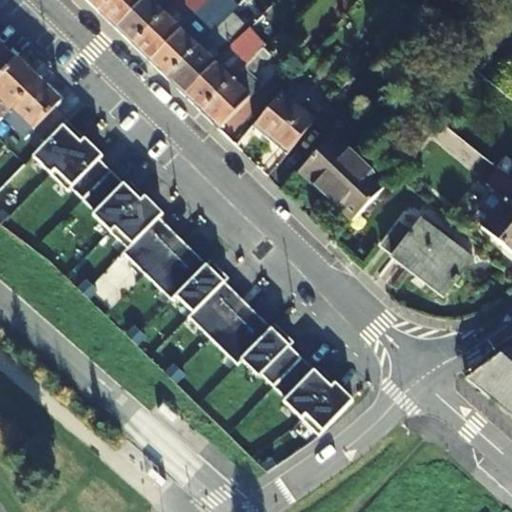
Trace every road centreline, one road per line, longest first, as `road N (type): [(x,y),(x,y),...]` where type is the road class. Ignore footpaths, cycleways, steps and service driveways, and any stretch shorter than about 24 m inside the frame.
road 1 (residential): [(423,378),(38,0)]
road 2 (residential): [(423,378),(353,442),(255,511)]
road 3 (residential): [(423,378),(511,461)]
